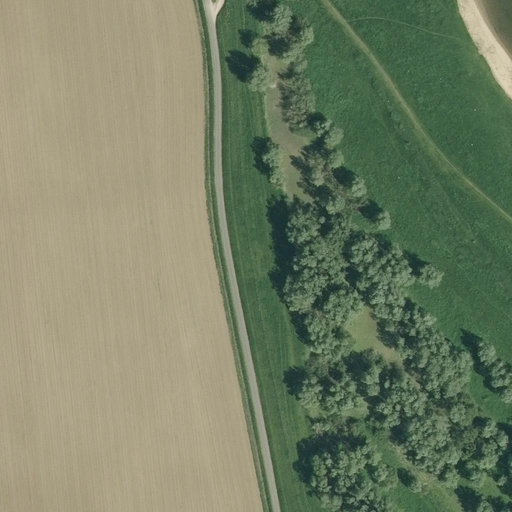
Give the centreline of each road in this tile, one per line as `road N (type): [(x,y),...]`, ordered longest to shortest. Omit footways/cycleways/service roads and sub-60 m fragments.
road 1 (unclassified): [(276,511),(218,191),(206,0)]
road 2 (track): [(326,0),(426,132),(511,210)]
